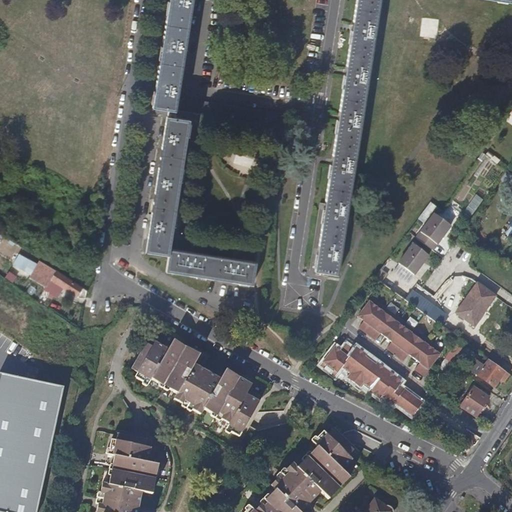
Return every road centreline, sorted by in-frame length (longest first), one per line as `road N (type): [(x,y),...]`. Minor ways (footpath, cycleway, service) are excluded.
road 1 (residential): [(392,433),(102,268)]
road 2 (residential): [(337,0),(294,302)]
road 3 (residential): [(141,0),(106,242)]
road 4 (unclassified): [(490,438),(344,328)]
